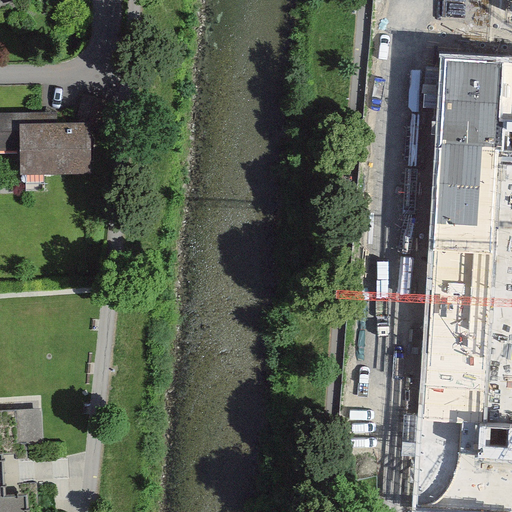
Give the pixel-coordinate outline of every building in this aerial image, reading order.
[(505,0),(475,0),(475,15),(504,18),(505,0)] [(511,511),(511,58),(441,54),(412,511),(511,511)] [(82,112),(0,115),(0,164),(32,163),(32,179),(103,178),(113,98),(85,94),(82,112)] [(0,496),(15,496),(14,459),(5,459),(0,331),(0,496)] [(15,496),(0,496),(0,511),(46,511),(46,495),(15,496)]
